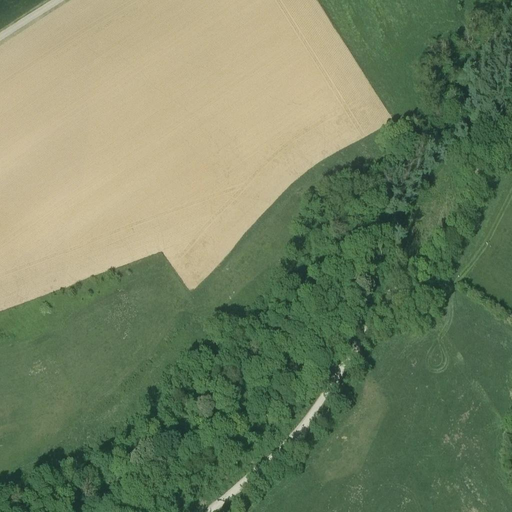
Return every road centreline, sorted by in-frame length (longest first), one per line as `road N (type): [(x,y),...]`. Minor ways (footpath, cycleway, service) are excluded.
road 1 (unclassified): [(409,274),(297,423),(191,511)]
road 2 (unclassified): [(409,274),(448,235),(511,121)]
